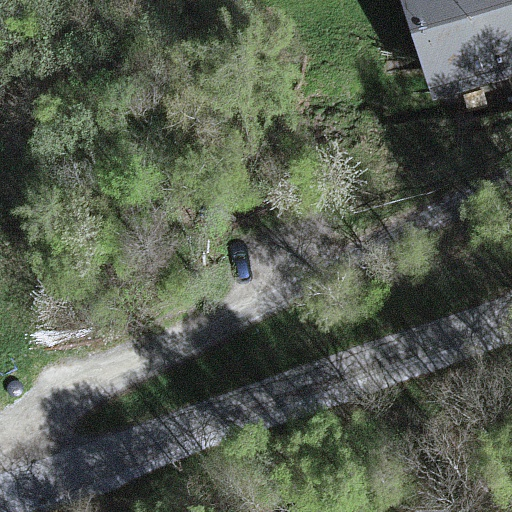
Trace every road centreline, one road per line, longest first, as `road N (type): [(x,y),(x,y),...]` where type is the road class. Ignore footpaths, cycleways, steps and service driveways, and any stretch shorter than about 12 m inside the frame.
road 1 (track): [(0,454),(42,420),(379,225),(511,163)]
road 2 (tertiary): [(511,319),(0,506)]
